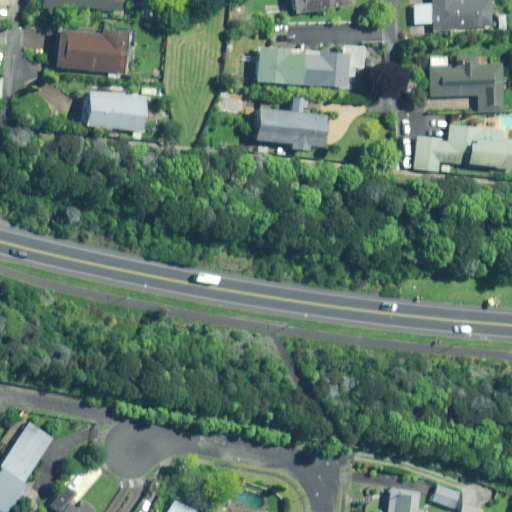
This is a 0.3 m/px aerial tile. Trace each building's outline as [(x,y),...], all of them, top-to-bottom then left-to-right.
[(38,0),(38,7),(62,9),(62,7),(95,9),(95,12),(116,13),(117,0),(38,0)] [(347,7),(346,0),(289,0),(291,13),(347,7)] [(468,0),(449,1),(448,0),(429,0),(430,4),(409,5),(410,24),(428,23),(429,31),(488,28),(486,0),(468,0)] [(92,29),(92,33),(53,30),(51,69),(120,74),(122,51),(130,51),(131,37),(131,31),(92,29)] [(340,53),(249,48),(247,83),(338,88),(340,53)] [(474,55),(451,54),(451,66),(444,66),(444,57),(426,56),(425,96),(473,98),(472,107),(497,108),(499,66),(474,65),(474,55)] [(139,98),(83,92),(80,126),(136,132),(139,98)] [(298,100),(286,99),(285,112),(252,110),(250,142),(284,144),(283,150),(302,151),(302,147),(315,148),(317,115),(297,114),(298,100)] [(507,132),(445,126),(443,140),(412,137),(409,170),(434,172),(435,162),(509,169),(510,157),(511,156),(511,141),(506,141),(507,132)] [(48,438),(19,419),(0,447),(0,511),(2,511),(13,496),(11,494),(48,438)] [(431,485),(425,501),(449,510),(455,494),(431,485)] [(90,511),(92,510),(80,500),(72,509),(61,500),(69,491),(62,486),(43,509),(46,511),(90,511)] [(414,510),(415,491),(382,489),(380,511),(422,511),(414,510)] [(191,511),(171,500),(163,511),(191,511)]
